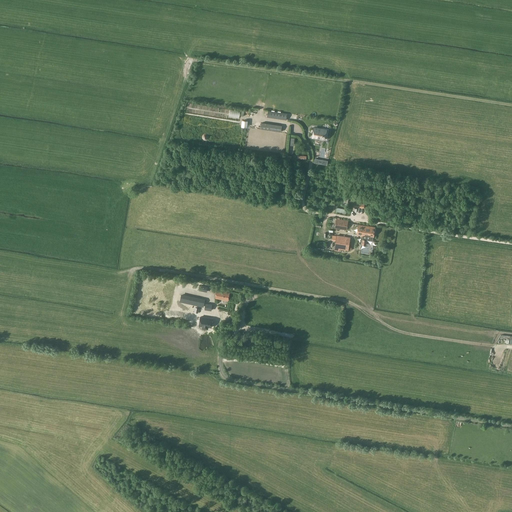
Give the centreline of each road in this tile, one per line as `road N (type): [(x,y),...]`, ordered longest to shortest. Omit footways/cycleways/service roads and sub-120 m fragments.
road 1 (track): [(511,105),(190,60),(181,85)]
road 2 (track): [(288,123),(310,151),(304,209),(511,243)]
road 3 (track): [(511,349),(412,334),(348,301),(243,284)]
road 4 (track): [(118,272),(136,267),(243,284)]
